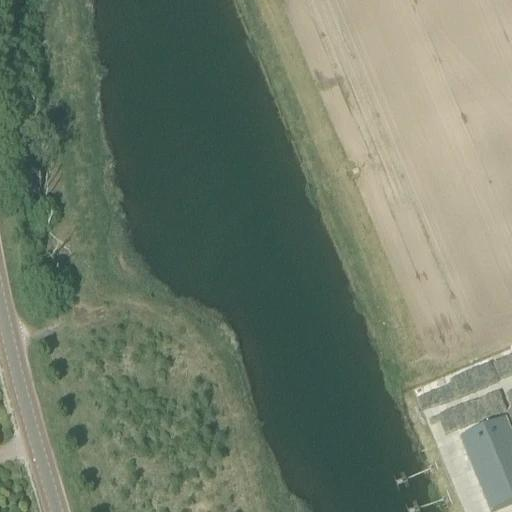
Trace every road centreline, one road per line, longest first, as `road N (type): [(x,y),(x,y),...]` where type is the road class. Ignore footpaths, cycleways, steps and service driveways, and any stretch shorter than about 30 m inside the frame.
road 1 (track): [(279,0),(505,511)]
road 2 (tertiary): [(57,511),(0,295)]
